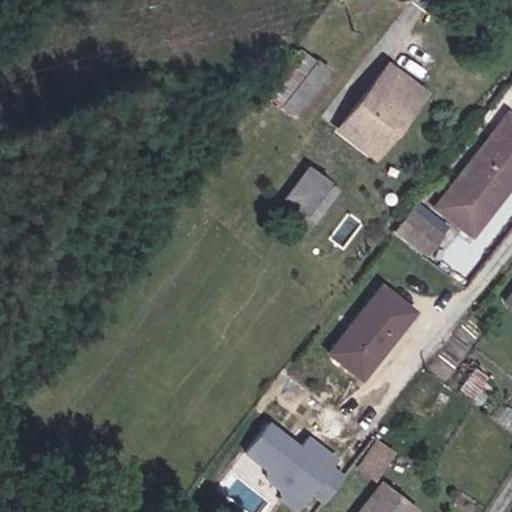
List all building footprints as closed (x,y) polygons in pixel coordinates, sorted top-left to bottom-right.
[(265,91),(282,103),(313,66),(295,53),(265,91)] [(372,123),(379,128),(409,89),(370,60),(323,123),(353,147),(372,123)] [(511,93),(505,89),(431,184),(470,216),(511,161),(511,93)] [(372,123),(353,147),(360,153),(379,128),(372,123)] [(270,216),(291,231),(326,186),(294,161),(268,194),(280,203),(270,216)] [(421,233),(437,211),(406,186),(389,208),(421,233)] [(511,250),(482,289),(511,312),(511,250)] [(357,339),(364,344),(394,305),(360,279),(309,345),(336,366),(357,339)] [(378,435),(358,465),(378,479),(399,448),(378,435)] [(377,511),(389,498),(352,472),(319,511),(377,511)]
